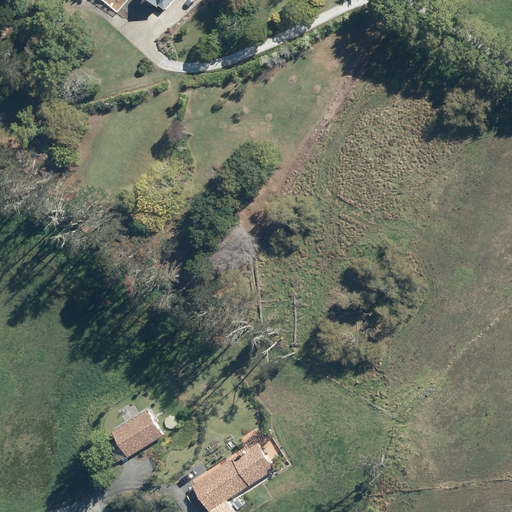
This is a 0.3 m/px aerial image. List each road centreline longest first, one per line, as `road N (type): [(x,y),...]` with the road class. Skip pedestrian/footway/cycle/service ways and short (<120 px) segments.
road 1 (track): [(360,0),(215,64),(174,68),(145,47),(145,34),(188,0)]
road 2 (track): [(174,68),(69,106),(41,106)]
